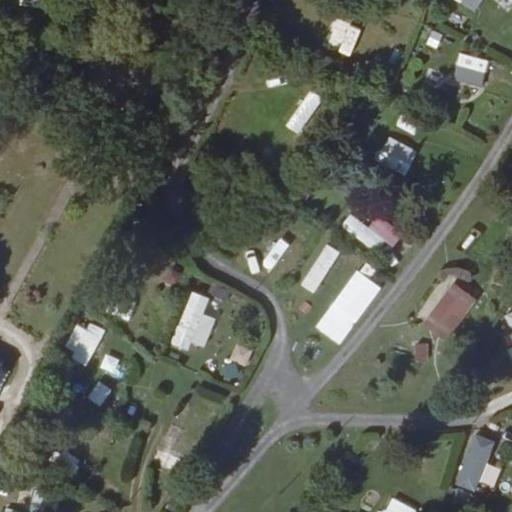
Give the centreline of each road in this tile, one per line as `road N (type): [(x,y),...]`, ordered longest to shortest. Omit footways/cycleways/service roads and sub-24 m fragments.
road 1 (unknown): [(278,410),(265,304),(191,252),(172,233),(164,205),(171,163),(239,0)]
road 2 (unknown): [(278,410),(438,221),(511,115)]
road 3 (unknown): [(278,410),(511,394)]
road 4 (unknown): [(192,511),(278,410)]
